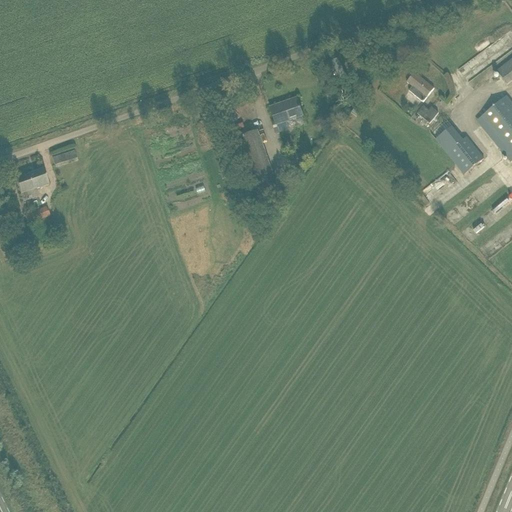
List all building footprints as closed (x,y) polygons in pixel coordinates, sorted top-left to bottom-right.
[(511,60),(497,72),(507,85),(511,81),(511,60)] [(409,91),(417,98),(423,103),(434,89),(420,78),(421,77),(415,73),(407,83),(412,87),(409,91)] [(511,104),(506,97),(481,118),(511,155),(511,104)] [(277,126),(302,117),(296,100),(285,104),(284,103),(270,108),(277,126)] [(439,113),(432,108),(429,111),(424,106),(417,114),(430,124),(439,113)] [(264,149),(257,132),(233,140),(239,158),(264,149)] [(466,138),(447,154),(458,168),(464,175),(484,160),(478,152),(466,138)] [(52,158),(55,168),(77,161),(74,152),(52,158)] [(303,153),(288,158),(292,168),(293,167),(299,165),(307,162),(303,153)] [(36,189),(49,185),(43,169),(15,179),(23,202),(39,197),(36,189)] [(46,207),(24,216),(28,225),(50,216),(46,207)]
